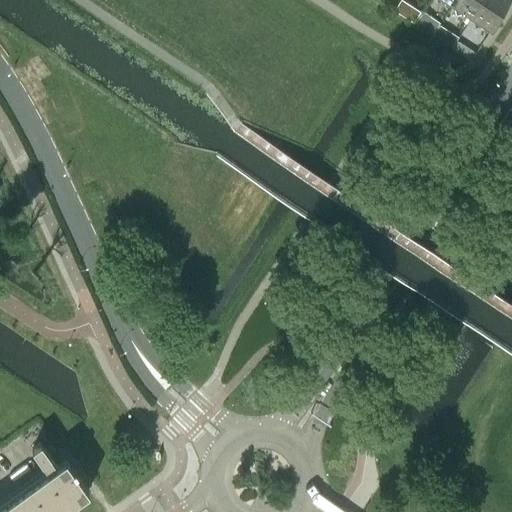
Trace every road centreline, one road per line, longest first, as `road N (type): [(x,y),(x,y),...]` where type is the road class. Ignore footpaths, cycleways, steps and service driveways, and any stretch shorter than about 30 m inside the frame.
road 1 (unclassified): [(0,76),(132,344),(158,379)]
road 2 (tertiary): [(333,377),(511,107)]
